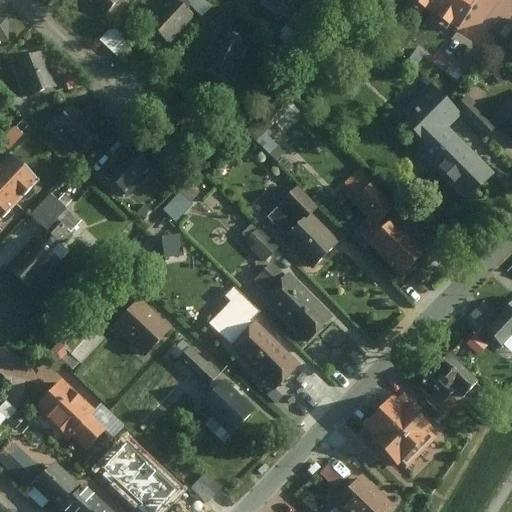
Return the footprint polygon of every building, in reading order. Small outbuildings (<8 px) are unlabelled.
[(123,0),(81,0),(104,21),(123,0)] [(194,20),(173,0),(172,0),(147,27),(168,47),(194,20)] [(408,0),(457,32),(478,0),(408,0)] [(0,41),(9,41),(9,17),(0,17),(0,41)] [(113,24),(99,40),(118,56),(132,41),(113,24)] [(245,45),(219,33),(203,68),(229,79),(245,45)] [(46,53),(15,62),(26,101),(56,93),(46,53)] [(463,204),(494,174),(449,128),(459,118),(426,85),(394,117),(424,148),(416,156),(463,204)] [(277,125),(294,106),(281,95),(265,115),(277,125)] [(223,129),(191,103),(164,135),(196,162),(223,129)] [(74,105),(53,128),(77,151),(99,127),(74,105)] [(496,128),(474,105),(462,116),(485,139),(496,128)] [(511,110),(498,124),(511,137),(511,110)] [(14,127),(1,143),(8,149),(21,133),(14,127)] [(153,172),(129,150),(105,175),(129,198),(153,172)] [(395,207),(371,183),(349,204),(374,228),(388,214),(395,207)] [(43,186),(22,208),(46,230),(66,208),(43,186)] [(315,269),(336,250),(306,219),(317,210),(297,188),(266,217),(315,269)] [(180,191),(163,211),(177,222),(194,203),(180,191)] [(20,221),(8,212),(0,222),(0,233),(6,238),(20,221)] [(398,280),(426,252),(388,214),(374,228),(360,242),(398,280)] [(267,262),(279,250),(256,229),(245,240),(267,262)] [(38,239),(8,268),(28,289),(57,260),(38,239)] [(308,346),(332,321),(271,263),(256,278),(270,291),(260,301),(308,346)] [(144,359),(169,333),(138,303),(113,329),(144,359)] [(511,305),(506,311),(485,331),(501,347),(511,336),(511,305)] [(80,319),(52,351),(75,371),(102,338),(80,319)] [(294,366),(251,325),(229,348),(272,389),(294,366)] [(221,383),(181,345),(170,357),(210,395),(221,383)] [(471,375),(449,354),(423,382),(445,403),(456,391),(471,375)] [(479,382),(471,375),(456,391),(463,399),(479,382)] [(253,412),(221,383),(198,408),(230,437),(253,412)] [(95,413),(59,384),(32,417),(66,445),(70,441),(86,455),(106,432),(90,418),(95,413)] [(435,436),(393,397),(360,433),(402,472),(435,436)] [(0,425),(16,410),(6,400),(0,405),(0,425)] [(65,511),(104,511),(50,459),(40,470),(12,443),(0,454),(0,468),(24,493),(35,482),(65,511)] [(183,511),(171,501),(178,494),(152,470),(133,490),(148,504),(143,510),(144,511),(183,511)] [(208,471),(191,487),(207,503),(224,487),(208,471)] [(388,511),(393,508),(361,477),(334,503),(343,511),(388,511)] [(302,496),(314,510),(326,500),(314,486),(302,496)] [(9,511),(0,503),(0,511),(9,511)]
